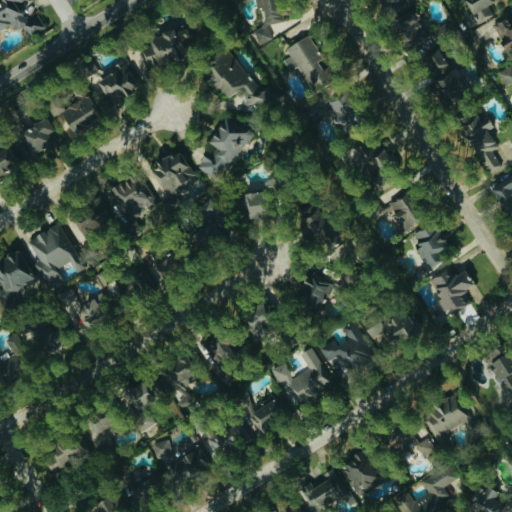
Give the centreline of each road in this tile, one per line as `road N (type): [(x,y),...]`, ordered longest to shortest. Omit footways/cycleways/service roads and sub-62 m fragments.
road 1 (residential): [(198,511),(511,305)]
road 2 (residential): [(511,283),(333,0)]
road 3 (residential): [(0,427),(268,258)]
road 4 (residential): [(0,219),(175,107)]
road 5 (tertiary): [(0,81),(127,0)]
